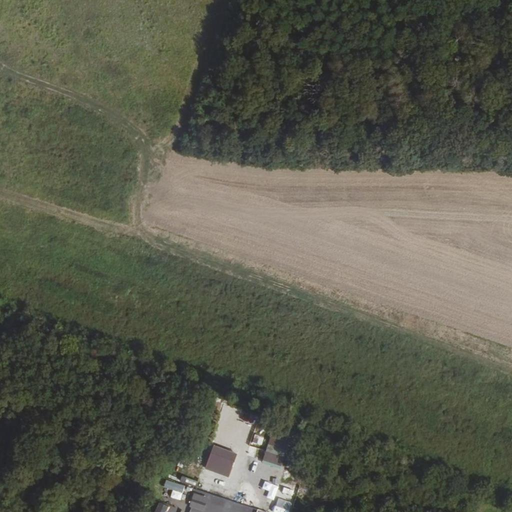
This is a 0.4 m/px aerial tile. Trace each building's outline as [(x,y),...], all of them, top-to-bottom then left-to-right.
[(242,420),(252,424),(255,416),(245,412),(242,420)] [(251,443),(262,445),(263,437),(252,435),(251,443)] [(212,444),(203,468),(228,477),(237,453),(212,444)] [(267,444),(261,460),(281,466),(286,450),(267,444)] [(165,480),(162,488),(182,493),(184,485),(165,480)] [(193,490),(188,506),(202,510),(208,495),(193,490)] [(224,508),(222,511),(255,511),(256,509),(214,497),(212,505),(224,508)] [(153,511),(165,511),(168,507),(158,502),(153,511)]
